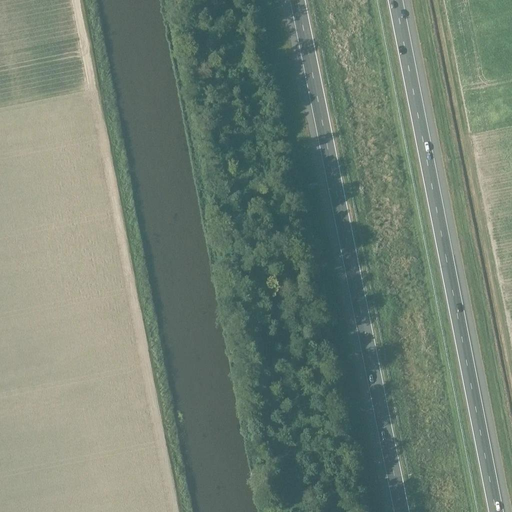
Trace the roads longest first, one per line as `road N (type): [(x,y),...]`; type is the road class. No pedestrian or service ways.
road 1 (motorway): [(297,0),(401,511)]
road 2 (motorway): [(495,511),(394,0)]
